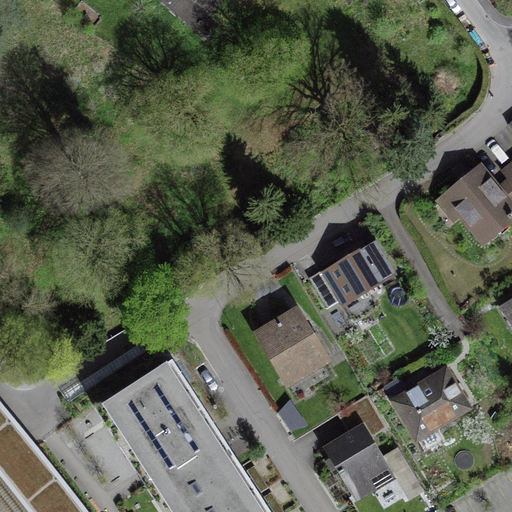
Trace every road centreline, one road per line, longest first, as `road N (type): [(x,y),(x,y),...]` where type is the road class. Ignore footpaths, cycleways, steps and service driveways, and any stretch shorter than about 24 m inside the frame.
road 1 (residential): [(191,308),(485,131),(504,106),(503,56)]
road 2 (residential): [(322,511),(191,308)]
road 3 (residential): [(0,381),(30,408),(191,308)]
